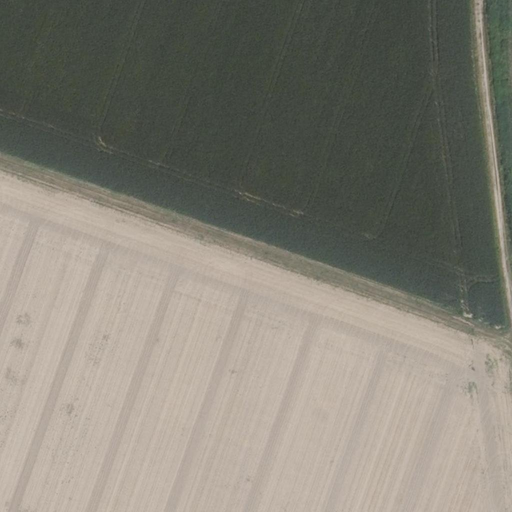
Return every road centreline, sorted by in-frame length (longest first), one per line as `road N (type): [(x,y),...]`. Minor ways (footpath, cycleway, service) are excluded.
road 1 (track): [(511,341),(0,159)]
road 2 (track): [(511,291),(486,88),(484,0)]
